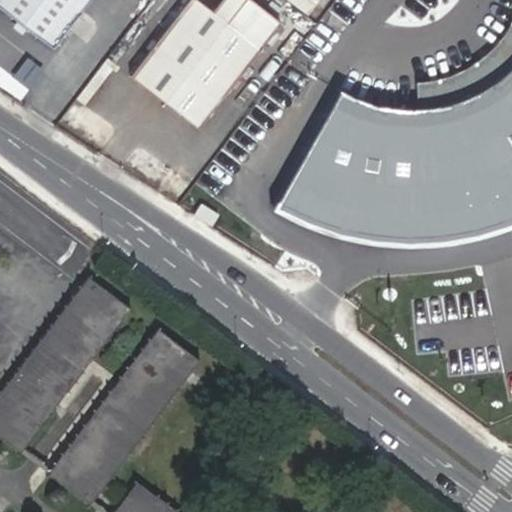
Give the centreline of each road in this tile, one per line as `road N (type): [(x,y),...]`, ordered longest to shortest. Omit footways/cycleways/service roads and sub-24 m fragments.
road 1 (secondary): [(51,169),(495,511)]
road 2 (secondary): [(511,476),(164,222),(51,169)]
road 3 (unknown): [(33,120),(126,0)]
